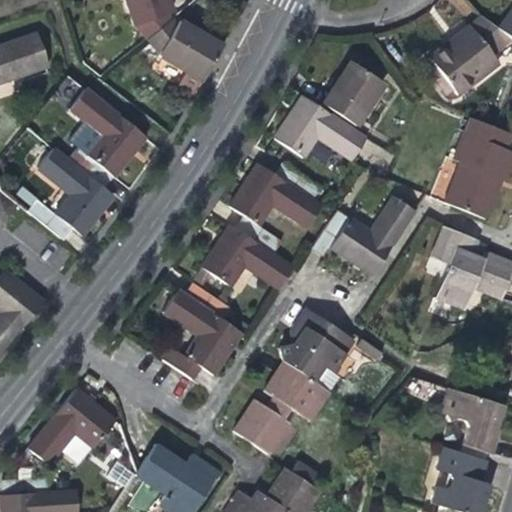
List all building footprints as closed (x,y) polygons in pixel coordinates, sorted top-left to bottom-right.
[(132,25),(142,39),(156,28),(166,20),(161,13),(157,14),(154,7),(153,3),(160,0),(120,0),(129,24),(132,25)] [(511,12),(499,29),(510,37),(511,38),(511,12)] [(491,52),(510,37),(499,29),(482,17),(457,37),(459,40),(455,43),(448,48),(446,45),(428,59),(430,61),(456,94),(488,68),(497,61),(491,52)] [(216,47),(188,31),(181,38),(175,34),(169,31),(170,26),(166,20),(156,28),(142,39),(153,51),(151,56),(182,73),(185,68),(200,76),(216,47)] [(0,46),(0,83),(46,67),(35,34),(0,46)] [(356,128),(373,101),(368,98),(377,84),(365,76),(349,65),(323,106),(356,128)] [(100,139),(86,157),(75,148),(66,160),(100,188),(110,176),(113,179),(126,163),(146,140),(85,91),(68,111),(100,139)] [(352,165),(366,142),(302,99),(285,124),(274,141),(304,161),(318,141),(352,165)] [(484,221),(498,188),(489,184),(493,177),(501,180),(503,181),(511,158),(511,153),(504,150),(510,136),(466,119),(449,160),(459,163),(442,204),(484,221)] [(59,241),(69,230),(79,238),(85,232),(94,220),(112,198),(100,188),(66,160),(51,149),(35,170),(68,195),(52,216),(34,202),(24,214),(40,226),(59,241)] [(322,209),(311,202),(276,179),(258,166),(246,182),(228,208),(245,219),(236,231),(270,254),(274,255),(280,244),(257,228),(272,208),(306,232),(322,209)] [(284,168),(276,179),(311,202),(318,191),(284,168)] [(498,188),(501,180),(493,177),(489,184),(498,188)] [(328,250),(349,264),(370,278),(377,267),(412,215),(391,201),(369,235),(335,212),(312,248),(324,256),(328,250)] [(294,271),(270,254),(236,231),(229,226),(213,247),(199,268),(228,288),(243,268),(279,293),(294,271)] [(502,300),(508,283),(511,274),(511,266),(485,256),(482,261),(477,259),(470,256),(476,242),(442,228),(429,258),(446,265),(442,275),(433,297),(464,310),(473,288),(502,300)] [(0,352),(17,332),(41,303),(1,271),(0,272),(0,352)] [(193,286),(184,298),(220,322),(228,310),(193,286)] [(239,335),(220,322),(184,298),(175,292),(160,312),(176,323),(196,336),(182,356),(174,351),(165,364),(190,380),(199,367),(212,376),(239,335)] [(273,357),(283,364),(311,383),(321,368),(331,375),(353,342),(305,310),(295,324),(303,329),(291,346),(277,351),(273,357)] [(287,336),(291,346),(303,329),(295,324),(287,336)] [(356,343),(351,350),(372,364),(377,356),(356,343)] [(159,360),(165,364),(174,351),(167,346),(159,360)] [(310,422),(328,394),(326,393),(311,383),(283,364),(263,392),(273,399),(270,404),(266,410),(253,401),(232,431),(268,456),(288,424),(281,420),(288,410),(310,422)] [(336,378),(331,375),(321,368),(311,383),(326,393),(336,378)] [(51,420),(44,429),(39,436),(26,451),(46,467),(73,434),(93,449),(114,421),(75,390),(51,420)] [(501,407),(464,395),(445,390),(438,414),(444,414),(448,421),(455,418),(463,420),(467,428),(461,445),(487,454),(493,432),(501,407)] [(203,466),(192,458),(188,456),(183,464),(153,445),(132,477),(161,496),(155,504),(166,511),(190,511),(216,474),(203,466)] [(485,460),(444,448),(437,470),(447,473),(452,481),(450,487),(444,491),(439,508),(454,511),(480,511),(483,504),(489,485),(478,481),(485,460)] [(106,475),(122,487),(133,473),(117,461),(106,475)] [(288,474),(304,484),(311,474),(295,463),(288,474)] [(223,511),(304,511),(317,493),(313,490),(304,484),(288,474),(282,470),(273,484),(263,499),(255,493),(249,500),(237,493),(223,511)] [(320,479),(311,474),(304,484),(313,490),(320,479)] [(6,481),(6,496),(48,494),(48,480),(6,481)] [(76,511),(77,493),(48,494),(6,496),(0,496),(0,511),(76,511)]
